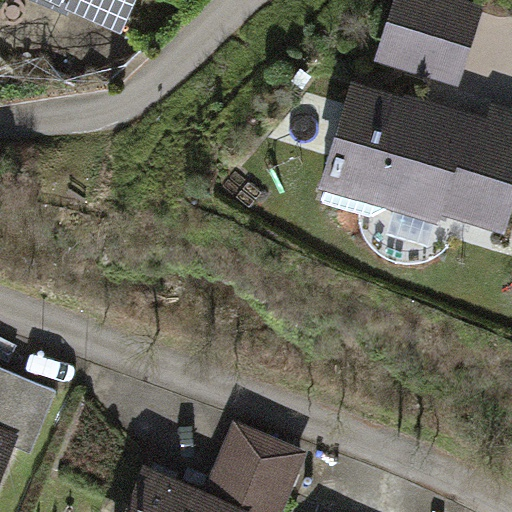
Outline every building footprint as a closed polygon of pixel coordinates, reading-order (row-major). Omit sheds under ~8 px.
[(126,1),(144,9),(147,0),(152,0),(173,9),(177,0),(9,0),(108,43),(126,1)] [(471,10),(436,0),(382,0),(362,68),(446,93),(471,10)] [(495,245),(511,186),(511,110),(484,103),(478,124),(347,87),(316,195),(495,245)] [(47,398),(0,377),(0,433),(14,440),(8,454),(21,460),(47,398)] [(221,422),(190,497),(226,511),(274,511),(298,454),(221,422)] [(0,472),(8,454),(14,440),(0,433),(0,472)] [(130,472),(112,511),(226,511),(190,497),(130,472)]
